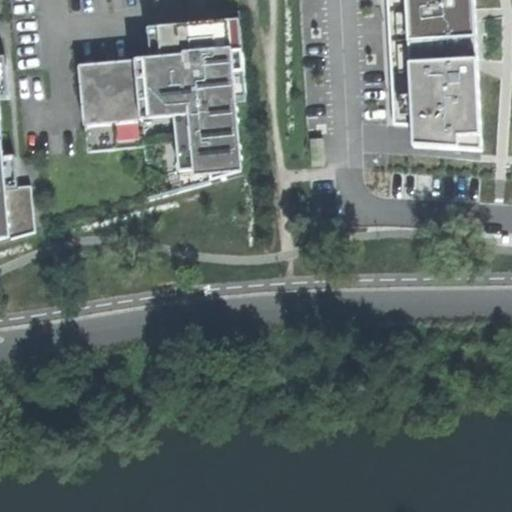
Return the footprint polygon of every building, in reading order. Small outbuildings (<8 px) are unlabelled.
[(408,0),(389,0),(394,126),(413,126),(411,67),(410,44),(408,0)] [(408,0),(410,44),(478,41),(477,15),(475,0),(408,0)] [(81,69),(88,153),(146,148),(150,201),(244,175),(237,106),(247,105),(239,12),(209,15),(210,25),(212,46),(199,47),(197,42),(192,39),(177,40),(175,28),(150,31),(152,63),(135,64),(98,67),(81,69)] [(197,26),(175,28),(177,40),(192,39),(197,42),(199,47),(212,46),(210,25),(197,26)] [(410,44),(411,67),(479,64),(478,41),(410,44)] [(0,242),(36,233),(32,188),(18,189),(5,190),(3,159),(0,124),(0,119),(1,120),(0,108),(0,101),(9,100),(6,61),(0,61),(0,242)] [(479,64),(411,67),(413,126),(415,149),(483,153),(479,68),(479,64)] [(323,140),(310,140),(312,167),(325,166),(323,140)] [(16,158),(3,159),(5,190),(18,189),(17,172),(16,158)]
